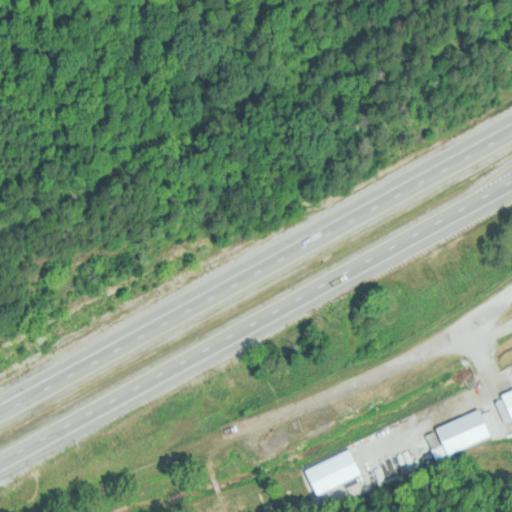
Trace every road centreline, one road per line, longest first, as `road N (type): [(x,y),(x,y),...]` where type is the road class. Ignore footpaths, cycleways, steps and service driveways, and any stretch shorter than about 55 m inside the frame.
road 1 (trunk): [(0,458),(511,177)]
road 2 (trunk): [(511,129),(0,410)]
